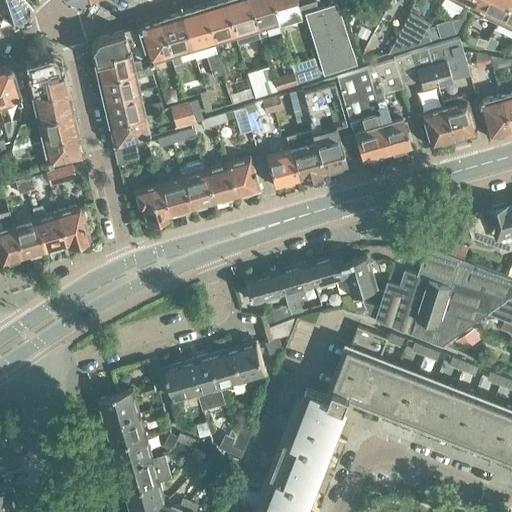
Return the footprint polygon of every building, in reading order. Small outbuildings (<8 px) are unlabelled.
[(24,0),(0,0),(0,19),(2,25),(29,16),(31,8),(24,0)] [(215,0),(202,4),(218,52),(239,45),(239,43),(236,33),(224,0),(215,0)] [(259,36),(248,0),(224,0),(236,33),(239,43),(259,36)] [(271,0),(248,0),(259,36),(272,33),(269,23),(278,20),(271,0)] [(300,13),(295,0),(271,0),(278,20),(300,13)] [(300,13),(304,11),(319,6),(317,0),(314,0),(297,6),(300,13)] [(304,11),(322,72),(357,62),(337,0),(304,11)] [(505,0),(474,0),(471,7),(496,19),(505,0)] [(511,0),(505,0),(496,19),(511,26),(511,0)] [(180,11),(191,47),(195,59),(206,55),(218,52),(202,4),(180,11)] [(178,50),(191,47),(180,11),(159,18),(170,53),(176,72),(184,69),(181,59),(178,50)] [(450,21),(453,31),(454,30),(461,17),(450,21)] [(137,24),(143,43),(148,60),(151,59),(170,53),(159,18),(137,24)] [(450,21),(438,24),(440,35),(453,31),(450,21)] [(437,23),(426,26),(417,42),(440,35),(438,24),(437,23)] [(91,46),(93,56),(129,47),(143,43),(137,24),(97,37),(91,46)] [(468,65),(465,55),(459,35),(425,46),(429,61),(436,83),(471,72),(468,65)] [(489,35),(488,38),(483,47),(495,48),(499,40),(489,35)] [(476,36),(474,45),(483,47),(488,38),(476,36)] [(93,56),(98,78),(153,63),(151,59),(148,60),(143,43),(129,47),(93,56)] [(395,57),(400,77),(418,71),(422,87),(436,83),(429,61),(425,46),(394,55),(395,57)] [(24,59),(28,74),(63,66),(60,57),(51,51),(24,59)] [(402,84),(400,77),(395,57),(367,66),(380,109),(374,111),(387,153),(399,150),(400,151),(407,149),(408,147),(412,146),(399,106),(388,109),(383,90),(402,84)] [(159,85),(153,63),(98,78),(103,101),(159,85)] [(0,106),(21,100),(18,90),(10,64),(0,66),(0,106)] [(247,71),(254,95),(275,89),(268,64),(247,71)] [(316,64),(295,72),(298,82),(319,73),(316,64)] [(28,74),(33,97),(68,89),(63,66),(28,74)] [(349,118),(349,119),(354,131),(363,160),(367,159),(368,160),(375,158),(376,156),(387,153),(374,111),(380,109),(367,66),(336,76),(349,118)] [(275,78),(278,88),(298,82),(295,72),(275,78)] [(307,117),(313,138),(323,172),(335,168),(337,170),(343,168),(344,166),(347,164),(338,131),(323,135),(317,113),(332,109),(335,123),(346,120),(333,80),(303,89),(306,99),(310,116),(307,117)] [(103,101),(108,123),(144,112),(163,107),(161,101),(163,100),(159,85),(103,101)] [(25,87),(18,90),(21,100),(27,98),(25,87)] [(298,88),(269,97),(273,109),(294,102),(302,100),(298,88)] [(33,97),(38,118),(73,110),(68,89),(33,97)] [(511,90),(500,94),(510,130),(511,129),(511,90)] [(442,106),(452,138),(476,131),(473,121),(482,119),(478,100),(468,103),(465,93),(440,100),(442,106)] [(510,130),(500,94),(478,99),(478,100),(482,119),(483,119),(488,136),(510,130)] [(269,97),(261,99),(265,112),(273,109),(269,97)] [(27,98),(21,100),(18,114),(30,110),(27,98)] [(177,125),(191,120),(202,117),(197,99),(172,106),(177,125)] [(249,128),(262,124),(255,101),(243,105),(249,128)] [(243,105),(212,115),(214,124),(235,117),(240,131),(249,128),(243,105)] [(430,145),(452,138),(442,106),(421,112),(430,145)] [(73,110),(38,118),(43,140),(78,132),(73,110)] [(114,146),(133,141),(150,137),(149,134),(144,112),(108,123),(114,146)] [(204,127),(214,124),(212,115),(201,118),(204,127)] [(17,121),(16,118),(4,121),(9,136),(12,135),(17,121)] [(13,147),(30,143),(26,121),(21,122),(13,147)] [(181,129),(168,134),(171,142),(184,138),(181,129)] [(78,132),(43,140),(48,163),(64,159),(83,155),(78,132)] [(159,146),(171,142),(168,134),(157,138),(147,141),(151,152),(160,149),(159,146)] [(288,182),(299,179),(289,145),(286,135),(274,139),(277,148),(265,151),(275,185),(279,184),(280,185),(287,183),(288,182)] [(313,138),(289,145),(299,179),(312,176),(314,177),(319,175),(320,173),(324,172),(323,172),(313,138)] [(30,143),(13,147),(9,160),(32,155),(30,143)] [(135,145),(115,150),(117,160),(137,156),(135,145)] [(237,194),(259,188),(250,155),(226,161),(237,194)] [(48,182),(87,171),(84,160),(45,170),(48,182)] [(179,167),(181,175),(192,207),(215,200),(204,168),(202,161),(179,167)] [(226,161),(204,168),(215,200),(237,194),(226,161)] [(181,175),(159,181),(170,214),(192,207),(181,175)] [(27,189),(24,177),(23,176),(14,178),(18,193),(28,191),(27,189)] [(31,176),(24,177),(27,189),(34,187),(31,176)] [(159,181),(152,183),(133,189),(139,208),(141,207),(146,222),(170,216),(169,214),(170,214),(159,181)] [(468,215),(473,236),(501,246),(502,251),(511,247),(511,202),(506,204),(504,202),(493,205),(492,208),(468,215)] [(80,204),(58,210),(68,245),(90,239),(87,231),(84,219),(86,218),(85,211),(81,210),(80,204)] [(34,217),(44,250),(65,244),(66,244),(67,245),(68,245),(58,210),(46,214),(43,205),(32,208),(34,217)] [(0,262),(22,256),(13,223),(10,211),(0,213),(0,218),(0,220),(0,262)] [(34,217),(13,223),(22,256),(44,250),(34,217)] [(388,280),(380,306),(376,318),(411,331),(418,313),(414,312),(437,247),(427,243),(418,273),(405,268),(401,284),(388,280)] [(411,331),(443,344),(469,325),(487,312),(511,294),(511,276),(509,275),(437,247),(414,312),(418,313),(411,331)] [(341,251),(310,260),(316,282),(323,280),(326,284),(336,281),(337,277),(346,274),(343,262),(344,261),(341,251)] [(346,274),(353,296),(361,294),(362,298),(357,310),(376,318),(380,306),(364,301),(361,292),(377,287),(368,254),(356,258),(355,256),(352,257),(352,259),(344,261),(343,262),(346,274)] [(316,282),(310,260),(279,269),(285,291),(316,282)] [(248,278),(250,286),(251,291),(250,291),(251,295),(253,295),(254,301),(267,297),(268,301),(282,297),(281,292),(285,291),(279,269),(248,278)] [(356,310),(353,296),(352,292),(341,295),(344,305),(356,310)] [(511,294),(487,312),(500,318),(511,322),(511,294)] [(295,300),(288,302),(291,312),(298,310),(295,300)] [(288,301),(257,310),(261,325),(270,322),(269,318),(291,312),(288,302),(288,301)] [(261,325),(266,340),(289,333),(295,315),(270,322),(261,325)] [(511,331),(511,322),(500,318),(497,326),(511,331)] [(330,397),(312,390),(307,387),(295,417),(335,433),(351,394),(511,456),(511,409),(380,359),(389,336),(358,325),(330,397)] [(471,329),(469,325),(443,344),(448,345),(457,339),(471,329)] [(478,339),(471,329),(457,339),(464,349),(478,339)] [(401,345),(404,336),(391,331),(388,340),(401,345)] [(257,340),(233,347),(243,379),(267,372),(257,340)] [(415,340),(412,349),(424,354),(428,345),(415,340)] [(428,345),(424,354),(437,359),(440,350),(428,345)] [(246,388),(243,379),(233,347),(211,353),(220,385),(231,382),(234,392),(246,388)] [(224,401),(220,385),(211,353),(189,360),(200,399),(202,407),(224,401)] [(453,355),(450,364),(462,369),(466,360),(453,355)] [(200,399),(189,360),(166,366),(168,375),(174,399),(188,395),(190,402),(200,399)] [(466,360),(462,369),(475,374),(478,365),(466,360)] [(491,370),(488,378),(500,383),(504,375),(491,370)] [(511,378),(504,375),(500,383),(511,387),(511,378)] [(155,382),(144,385),(146,392),(157,390),(155,382)] [(100,398),(101,400),(101,401),(100,404),(101,408),(104,410),(107,421),(140,412),(133,388),(118,393),(118,392),(115,392),(115,393),(100,398)] [(140,412),(107,421),(110,432),(109,435),(110,439),(113,441),(113,442),(111,443),(112,445),(147,435),(140,412)] [(265,414),(260,427),(268,430),(273,417),(265,414)] [(295,417),(295,418),(258,511),(304,511),(335,433),(295,417)] [(205,419),(195,421),(198,434),(209,431),(205,419)] [(260,427),(255,439),(263,443),(268,430),(260,427)] [(114,445),(120,467),(153,459),(147,435),(112,445),(114,445)] [(226,452),(215,443),(206,454),(217,462),(226,452)] [(190,453),(202,461),(207,453),(195,446),(190,453)] [(241,456),(227,450),(222,463),(235,469),(241,456)] [(250,452),(245,465),(254,468),(258,455),(250,452)] [(160,480),(153,459),(120,467),(127,490),(160,480)] [(245,465),(240,477),(249,481),(254,468),(245,465)] [(161,511),(168,501),(168,500),(168,499),(165,498),(160,480),(127,490),(132,509),(130,508),(128,508),(126,509),(125,510),(124,511),(123,511),(161,511)] [(0,511),(7,511),(18,509),(15,501),(18,500),(14,488),(12,488),(12,486),(0,489),(0,511)] [(235,490),(230,503),(232,503),(234,504),(239,506),(244,493),(235,490)] [(185,511),(191,499),(181,496),(178,503),(168,499),(168,500),(168,501),(161,511),(185,511)] [(191,499),(185,511),(201,511),(197,510),(199,502),(191,499)] [(230,503),(226,511),(236,511),(239,506),(234,504),(232,503),(230,503)]
